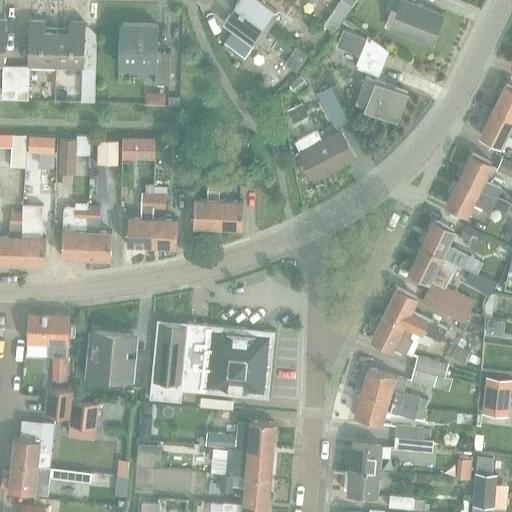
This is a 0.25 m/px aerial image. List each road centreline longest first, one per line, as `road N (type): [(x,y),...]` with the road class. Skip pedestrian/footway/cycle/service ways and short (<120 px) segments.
road 1 (tertiary): [(11,291),(93,287),(214,265),(311,228)]
road 2 (tertiary): [(311,228),(372,192),(420,149),(446,115),(502,0)]
road 3 (residential): [(305,511),(315,384),(311,228)]
road 4 (residential): [(0,412),(11,291)]
